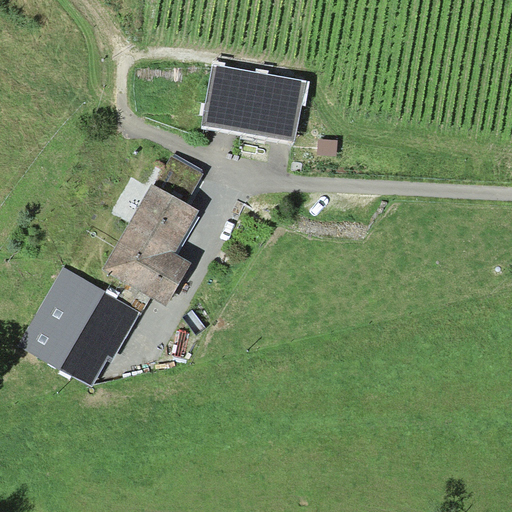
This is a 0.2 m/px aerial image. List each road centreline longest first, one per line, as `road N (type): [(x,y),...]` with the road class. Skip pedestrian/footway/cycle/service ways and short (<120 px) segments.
road 1 (unclassified): [(511,195),(265,178),(129,126)]
road 2 (track): [(129,126),(82,0)]
